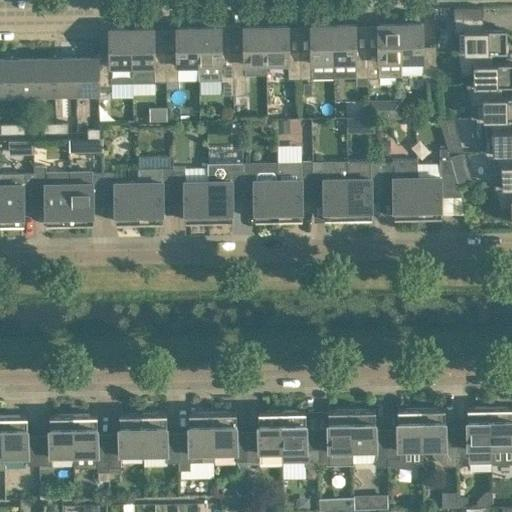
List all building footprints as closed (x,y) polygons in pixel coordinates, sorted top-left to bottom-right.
[(457,49),(465,49),(493,49),(507,49),(507,26),(483,26),(483,5),(454,6),(455,29),(452,29),(452,49),(457,49)] [(401,74),(401,58),(400,22),(378,23),(379,50),(367,50),(368,75),(380,75),(401,75),(401,74)] [(401,74),(423,73),(423,74),(435,74),(435,49),(423,49),(423,22),(400,22),(401,58),(401,74)] [(356,23),(333,24),(334,59),(356,59),(356,76),(368,75),(367,50),(356,50),(356,23)] [(288,24),(266,25),(267,61),(289,60),(289,77),(301,77),(300,51),(289,51),(288,24)] [(313,60),(334,59),(333,24),(311,24),(312,51),(300,51),(301,77),(313,76),(313,60)] [(267,61),(266,25),(244,25),(245,52),(233,52),(234,93),(246,93),(245,61),(267,61)] [(178,79),(178,63),(200,63),(199,26),(177,27),(177,53),(166,54),(167,79),(178,79)] [(221,26),(199,26),(200,63),(200,78),(221,78),(221,93),(234,93),(233,52),(222,53),(221,26)] [(111,64),(132,63),(133,81),(132,27),(110,28),(110,58),(99,58),(99,83),(111,83),(111,64)] [(154,27),(132,27),(133,81),(155,80),(155,79),(167,79),(166,54),(155,54),(154,27)] [(511,59),(493,60),(493,49),(465,49),(457,49),(462,73),(474,71),(474,82),(474,83),(502,82),(502,83),(511,82),(511,59)] [(99,83),(99,58),(99,56),(77,57),(77,90),(99,90),(99,83)] [(0,91),(12,91),(12,58),(0,57),(0,91)] [(12,91),(34,91),(33,57),(12,58),(12,91)] [(34,91),(55,90),(55,57),(33,57),(34,91)] [(55,90),(77,90),(77,57),(55,57),(55,90)] [(312,81),(303,81),(303,93),(312,93),(312,81)] [(471,116),(476,116),(483,116),(511,116),(511,115),(511,93),(502,94),(502,83),(502,82),(474,83),(474,82),(467,82),(471,106),(471,116)] [(370,112),(401,112),(401,96),(370,96),(370,112)] [(447,143),(459,141),(456,115),(444,117),(447,143)] [(476,116),(481,140),(481,149),(486,149),(493,149),(493,150),(511,149),(511,127),(511,117),(511,116),(511,115),(511,116),(483,116),(476,116)] [(358,122),(358,116),(347,117),(347,126),(355,126),(358,122)] [(278,130),(289,130),(289,119),(278,119),(278,130)] [(13,122),(13,132),(25,131),(25,121),(13,122)] [(44,131),(56,131),(56,121),(44,121),(44,131)] [(68,121),(56,121),(56,131),(68,131),(68,121)] [(13,132),(13,122),(1,122),(1,132),(13,132)] [(88,126),(88,136),(100,136),(100,126),(88,126)] [(8,151),(33,150),(33,136),(8,137),(8,151)] [(278,156),(301,157),(301,142),(278,141),(278,156)] [(440,147),(440,160),(417,161),(417,157),(418,214),(441,214),(441,190),(460,189),(451,156),(450,156),(446,146),(440,147)] [(511,149),(493,150),(493,149),(486,149),(490,173),(502,171),(502,183),(502,184),(511,183),(511,149)] [(418,214),(417,157),(394,158),(394,161),(382,162),(382,158),(383,191),(394,191),(395,215),(418,214)] [(347,158),(348,174),(348,216),(372,215),(371,191),(383,191),(382,158),(347,158)] [(255,217),(279,217),(278,159),(243,160),(244,193),(255,193),(255,217)] [(313,159),(278,159),(279,217),(302,216),(302,192),(313,192),(313,159)] [(348,216),(348,174),(323,174),(323,159),(313,159),(313,192),(325,192),(325,216),(348,216)] [(186,218),(209,218),(208,160),(206,160),(207,178),(186,178),(185,163),(173,163),(174,165),(174,195),(185,195),(186,218)] [(243,160),(208,160),(209,218),(233,218),(232,194),(244,193),(243,160)] [(0,172),(0,194),(1,222),(24,221),(24,197),(35,197),(34,164),(34,172),(0,172)] [(47,221),(70,221),(69,169),(46,169),(46,164),(34,164),(35,197),(46,197),(47,221)] [(163,195),(174,195),(174,165),(162,166),(162,167),(139,168),(140,219),(163,219),(163,195)] [(93,196),(105,196),(104,171),(92,171),(92,168),(69,169),(70,221),(94,220),(93,196)] [(116,220),(140,219),(139,168),(138,168),(138,179),(116,180),(116,170),(104,171),(105,196),(116,196),(116,220)] [(511,183),(502,184),(502,183),(495,183),(499,207),(511,205),(511,218),(511,217),(511,183)] [(511,404),(491,405),(492,462),(511,461),(511,404)] [(457,430),(457,456),(468,455),(469,462),(492,462),(491,405),(468,406),(468,429),(457,430)] [(422,446),(422,406),(398,407),(399,431),(387,431),(388,456),(399,456),(399,463),(423,462),(422,446)] [(445,406),(422,406),(422,446),(432,446),(432,454),(444,464),(457,464),(457,456),(457,430),(445,430),(445,406)] [(375,407),(352,408),(353,448),(376,447),(376,464),(388,464),(388,456),(387,431),(376,431),(375,407)] [(306,408),(282,409),(283,461),(305,460),(305,464),(309,467),(318,467),(318,462),(318,432),(306,432),(306,408)] [(329,432),(318,432),(318,462),(342,461),(352,456),(351,448),(353,448),(352,408),(329,408),(329,432)] [(260,449),(281,449),(282,461),(283,461),(282,409),(259,409),(259,433),(248,433),(248,459),(260,458),(260,449)] [(203,450),(213,450),(213,410),(189,411),(190,434),(178,435),(179,460),(179,468),(191,468),(191,460),(203,460),(203,450)] [(236,410),(213,410),(213,450),(236,450),(237,459),(248,459),(248,433),(237,434),(236,410)] [(144,451),(143,411),(120,412),(120,436),(109,436),(109,465),(110,465),(121,465),(121,452),(144,451)] [(167,411),(143,411),(144,451),(167,451),(167,460),(179,460),(178,435),(167,435),(167,411)] [(108,479),(108,469),(110,469),(110,465),(109,465),(109,436),(97,436),(97,412),(74,413),(74,453),(97,452),(98,479),(108,479)] [(27,413),(4,414),(5,454),(28,453),(28,463),(40,462),(39,437),(28,437),(27,413)] [(51,437),(39,437),(40,462),(52,462),(51,453),(74,453),(74,413),(50,413),(51,437)] [(331,508),(331,495),(319,496),(320,508),(331,508)] [(458,495),(458,505),(468,505),(468,495),(458,495)]
